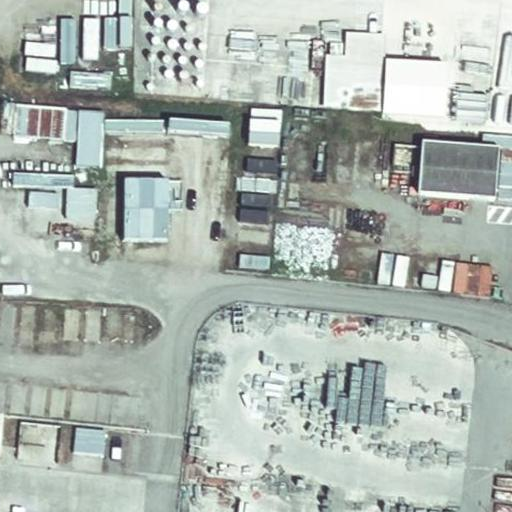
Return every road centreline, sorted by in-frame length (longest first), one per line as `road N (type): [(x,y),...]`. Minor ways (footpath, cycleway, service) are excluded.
road 1 (unknown): [(495,334),(455,305),(265,285),(234,291),(220,305)]
road 2 (unknown): [(220,305),(176,511)]
road 3 (unknown): [(492,511),(503,370),(495,334)]
